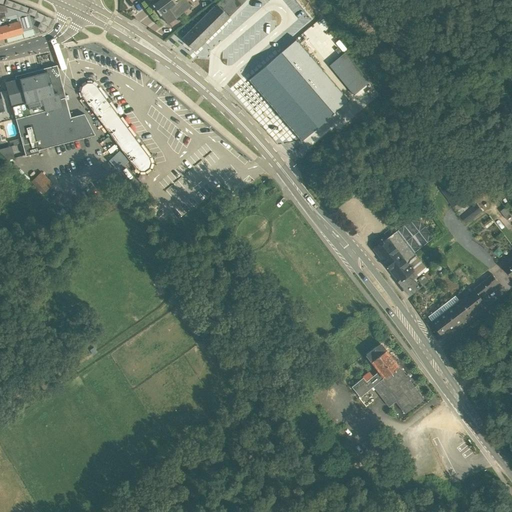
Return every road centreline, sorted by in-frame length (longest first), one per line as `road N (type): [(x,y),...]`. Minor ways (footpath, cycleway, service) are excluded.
road 1 (secondary): [(511,473),(287,175),(170,61)]
road 2 (track): [(273,511),(455,395)]
